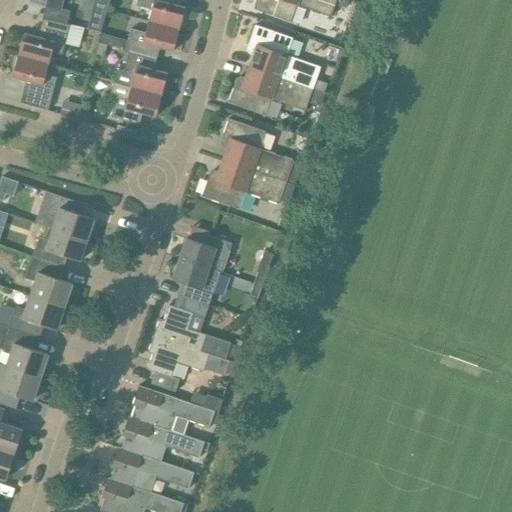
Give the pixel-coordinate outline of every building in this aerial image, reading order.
[(62,0),(31,0),(30,3),(45,6),(43,19),(66,25),(70,11),(60,9),(62,0)] [(148,22),(179,30),(185,9),(171,5),(172,0),(137,0),(136,7),(151,11),(148,22)] [(331,18),(336,0),(256,0),(253,10),(291,23),(297,6),(331,18)] [(23,35),(18,56),(48,64),(52,53),(62,56),(70,26),(66,25),(43,19),(37,38),(23,35)] [(179,30),(148,22),(145,34),(131,30),(125,51),(129,52),(156,59),(159,48),(173,51),(179,30)] [(314,90),(324,94),(328,84),(316,80),(320,68),(286,56),(292,39),(255,26),(246,50),(248,54),(253,56),(249,67),(314,90)] [(95,55),(104,57),(108,44),(98,42),(95,55)] [(153,71),(156,59),(129,52),(124,71),(118,70),(115,83),(131,88),(162,96),(167,75),(153,71)] [(45,76),(48,64),(18,56),(12,77),(26,81),(20,104),(48,111),(56,78),(45,76)] [(305,112),(309,102),(314,90),(249,67),(245,79),(240,77),(236,79),(228,104),(265,117),(271,100),(305,112)] [(131,88),(115,83),(111,96),(117,97),(111,118),(139,125),(142,113),(156,117),(162,96),(131,88)] [(320,106),(324,94),(314,90),(309,102),(320,106)] [(81,108),(78,120),(88,122),(91,110),(81,108)] [(226,149),(222,161),(295,186),(296,184),(297,184),(303,166),(293,163),(294,161),(260,149),(266,132),(228,119),(220,144),(222,148),(226,149)] [(298,136),(295,143),(299,150),(307,154),(312,141),(298,136)] [(288,203),(295,186),(222,161),(218,172),(214,171),(210,173),(201,197),(239,210),(245,193),(279,205),(280,200),(288,203)] [(5,193),(18,192),(17,177),(4,178),(5,193)] [(39,211),(35,223),(52,228),(87,240),(94,220),(76,214),(80,204),(53,195),(47,213),(39,211)] [(35,247),(32,257),(43,261),(44,259),(55,263),(59,264),(62,254),(80,260),(87,240),(52,228),(48,239),(48,241),(38,238),(35,247)] [(220,272),(222,273),(232,243),(228,242),(209,236),(206,245),(187,239),(180,258),(220,272)] [(28,267),(25,278),(35,282),(30,296),(64,307),(72,285),(39,273),(43,261),(32,257),(28,267)] [(180,258),(173,280),(183,283),(179,295),(209,305),(213,292),(220,272),(180,258)] [(261,286),(257,298),(258,298),(266,275),(258,272),(254,284),(261,286)] [(250,295),(257,298),(261,286),(254,284),(250,295)] [(204,318),(208,305),(179,295),(178,296),(177,296),(174,307),(169,306),(164,321),(159,320),(154,336),(201,351),(235,363),(231,375),(235,376),(239,364),(237,363),(242,348),(206,335),(188,328),(193,314),(204,318)] [(15,307),(8,328),(20,331),(33,336),(37,325),(56,331),(64,307),(30,296),(25,310),(15,307)] [(0,324),(0,348),(1,349),(10,352),(5,366),(6,366),(40,378),(48,355),(29,349),(33,336),(20,331),(8,328),(0,324)] [(201,351),(154,336),(148,353),(152,355),(147,370),(155,373),(151,384),(175,392),(179,380),(171,378),(177,362),(203,371),(204,369),(224,376),(225,373),(231,375),(235,363),(201,351)] [(0,404),(4,406),(10,408),(11,406),(14,396),(32,402),(40,378),(6,366),(5,366),(0,364),(0,404)] [(128,417),(204,443),(204,442),(165,429),(170,415),(209,427),(215,411),(139,386),(132,406),(135,407),(131,418),(129,417),(128,417)] [(207,394),(203,406),(218,411),(222,399),(207,394)] [(0,450),(14,455),(22,431),(0,423),(0,421),(4,411),(0,409),(0,450)] [(118,448),(194,473),(155,460),(160,445),(199,458),(204,443),(128,417),(122,437),(124,438),(121,448),(118,448)] [(108,478),(108,479),(184,504),(145,491),(149,476),(189,489),(194,473),(118,448),(111,468),(114,469),(110,479),(108,478)] [(14,455),(0,450),(0,478),(6,480),(14,455)] [(154,511),(181,511),(184,504),(108,479),(101,498),(104,499),(100,511),(103,511),(144,511),(145,509),(154,511)]
